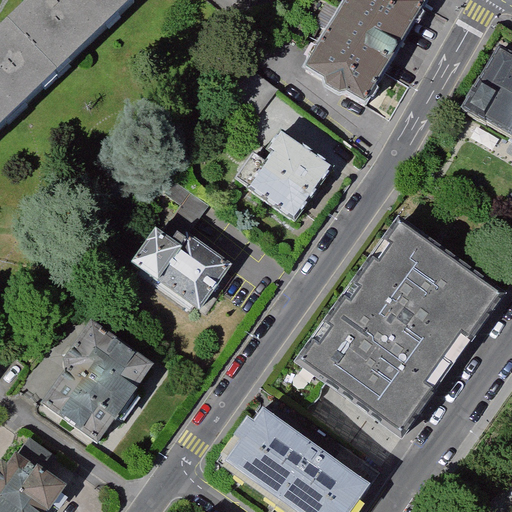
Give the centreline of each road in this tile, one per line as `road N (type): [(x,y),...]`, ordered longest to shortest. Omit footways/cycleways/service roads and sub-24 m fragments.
road 1 (residential): [(147,511),(376,189),(490,0)]
road 2 (residential): [(511,334),(393,511)]
